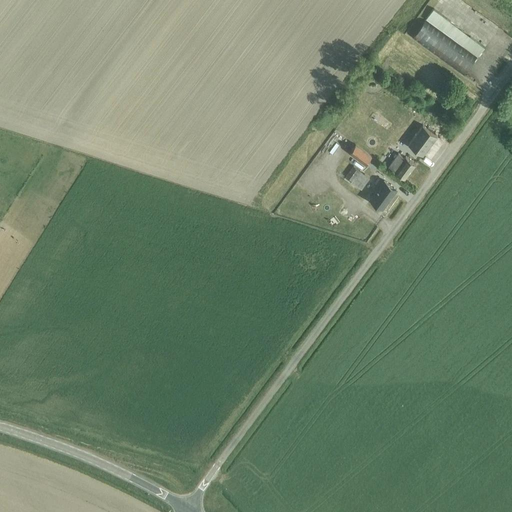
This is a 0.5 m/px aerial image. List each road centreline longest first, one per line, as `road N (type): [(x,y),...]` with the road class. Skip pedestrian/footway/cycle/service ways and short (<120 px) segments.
road 1 (unclassified): [(189,510),(511,71)]
road 2 (unclassified): [(189,510),(112,469),(0,429)]
